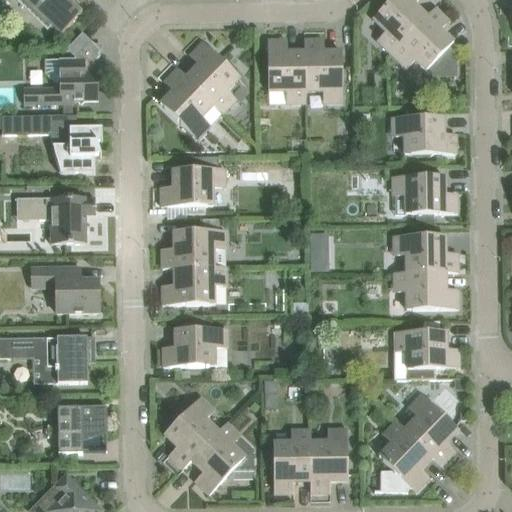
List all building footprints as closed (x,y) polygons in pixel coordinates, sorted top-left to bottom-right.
[(18,2),(47,30),(51,26),(62,36),(82,15),(65,0),(16,0),(17,0),(18,1),(18,2)] [(389,38),(381,46),(391,56),(435,10),(427,18),(411,3),(413,0),(393,0),(373,21),(389,38)] [(391,56),(403,68),(411,59),(426,73),(430,69),(438,77),(454,77),(454,80),(455,80),(455,57),(448,51),(454,45),(437,28),(445,20),(435,10),(391,56)] [(291,106),(305,106),(304,42),(304,54),(282,54),(282,42),(267,42),(268,94),(291,94),(291,106)] [(318,42),(304,42),(305,106),(306,106),(306,94),(328,94),(328,106),(342,106),(342,54),(318,54),(318,42)] [(54,96),(23,97),(24,107),(74,106),(74,103),(78,103),(81,107),(84,103),(98,103),(98,75),(101,72),(93,64),(100,58),(98,56),(101,53),(99,51),(99,47),(95,47),(91,43),(75,59),(74,60),(43,61),(43,76),(53,86),(59,86),(59,91),(56,91),(54,93),(54,96)] [(240,80),(203,44),(193,55),(201,63),(186,79),(177,70),(177,71),(223,116),(235,103),(226,94),(240,80)] [(222,116),(223,116),(177,71),(167,81),(176,89),(159,106),(197,142),(207,132),(198,123),(214,108),(222,116)] [(60,176),(95,176),(94,161),(102,159),(97,144),(102,144),(102,130),(78,130),(78,118),(2,119),(2,120),(2,131),(2,138),(49,137),(50,137),(52,148),(53,150),(60,175),(60,176)] [(444,119),(392,120),(392,134),(404,134),(404,157),(456,157),(456,142),(444,142),(444,119)] [(173,195),(161,195),(161,210),(186,209),(187,216),(207,216),(207,209),(213,209),(213,191),(213,186),(225,186),(225,171),(220,171),(220,159),(192,160),(192,172),(172,172),(173,189),(173,195)] [(445,202),(445,178),(393,179),(393,193),(405,193),(405,217),(415,216),(433,216),(457,216),(457,202),(445,202)] [(38,201),(17,201),(17,216),(39,216),(39,224),(50,224),(51,247),(86,246),(86,218),(95,217),(95,201),(85,201),(85,200),(38,201)] [(433,216),(415,216),(415,228),(433,227),(433,216)] [(174,257),(162,257),(162,271),(174,271),(214,271),(214,248),(226,247),(225,233),(220,233),(203,233),(173,234),(173,251),(174,257)] [(446,261),(445,238),(393,238),(393,253),(405,253),(406,275),(458,275),(458,261),(446,261)] [(330,264),(311,264),(311,275),(331,275),(330,264)] [(80,283),(80,270),(32,271),(32,290),(56,290),(56,316),(99,315),(98,283),(80,283)] [(174,293),(162,294),(162,308),(214,307),(214,284),(226,284),(226,270),(214,271),(174,271),(174,293)] [(458,275),(406,275),(394,275),(394,290),(406,289),(406,313),(458,312),(458,297),(446,298),(446,275),(458,275)] [(308,306),(293,307),(293,318),(308,318),(308,306)] [(227,346),(227,331),(175,332),(175,355),(163,355),(163,370),(215,369),(215,346),(227,346)] [(424,334),(395,334),(395,354),(407,353),(407,383),(438,382),(438,372),(459,371),(459,357),(447,357),(447,352),(447,334),(442,334),(424,334)] [(13,341),(0,340),(0,361),(13,361),(13,341)] [(46,340),(33,340),(33,357),(40,357),(40,386),(57,386),(87,386),(87,366),(87,356),(95,356),(95,340),(46,340)] [(272,386),(263,386),(263,396),(268,396),(272,391),(272,386)] [(396,423),(395,423),(441,468),(451,458),(442,450),(459,433),(421,397),(411,407),(420,415),(404,431),(396,423)] [(211,410),(200,400),(164,437),(181,453),(173,462),(182,471),(218,434),(202,418),(211,410)] [(106,410),(82,410),(58,410),(58,456),(82,456),(82,443),(106,436),(106,410)] [(441,468),(395,423),(386,433),(394,442),(378,458),(392,472),(382,472),(382,491),(374,491),(374,495),(408,495),(408,494),(411,490),(415,495),(425,484),(417,476),(432,460),(441,468)] [(227,425),(218,434),(182,471),(183,472),(191,463),(207,479),(199,487),(209,497),(213,493),(238,467),(253,467),(253,473),(254,473),(254,451),(227,425)] [(325,484),(348,483),(347,431),(333,432),(333,444),(310,444),(311,484),(310,484),(310,496),(325,496),(325,484)] [(273,454),(265,454),(265,471),(273,471),(274,496),(288,496),(288,484),(310,484),(311,484),(310,444),(310,432),(296,432),(296,444),(273,444),(273,454)] [(99,511),(66,479),(35,511),(36,511),(99,511)]
